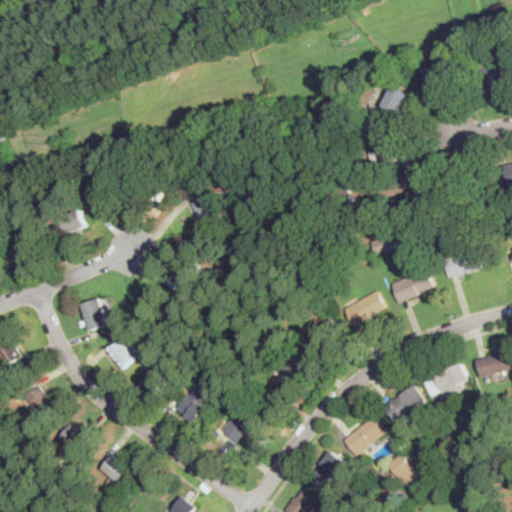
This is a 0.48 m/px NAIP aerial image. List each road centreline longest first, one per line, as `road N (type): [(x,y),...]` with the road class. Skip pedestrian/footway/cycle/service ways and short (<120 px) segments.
road 1 (residential): [(511,311),(408,347),(361,376),(317,416),(247,511)]
road 2 (residential): [(251,507),(86,383),(38,290)]
road 3 (residential): [(0,304),(140,250)]
